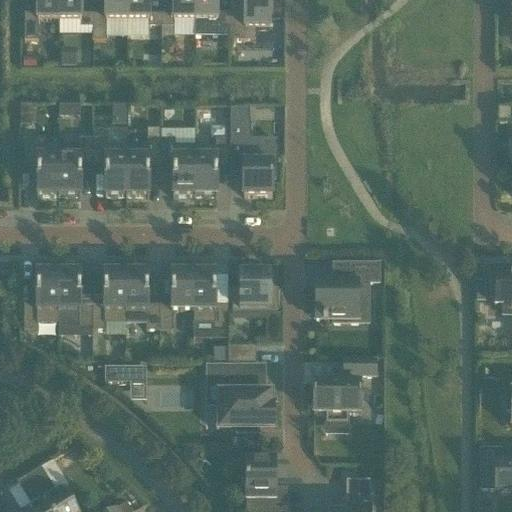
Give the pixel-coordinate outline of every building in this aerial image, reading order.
[(59,22),(59,0),(36,0),(37,15),(24,15),(24,43),(38,42),(38,22),(59,22)] [(80,28),(92,28),(92,16),(81,15),(80,0),(59,0),(59,22),(80,23),(80,28)] [(92,16),(92,28),(92,43),(106,43),(106,23),(127,23),(126,0),(105,0),(105,16),(92,16)] [(149,0),(126,0),(127,23),(148,23),(148,29),(161,29),(161,16),(149,16),(149,0)] [(173,0),(173,16),(161,16),(161,29),(174,29),(174,23),(195,23),(195,0),(173,0)] [(216,29),(229,29),(229,16),(217,16),(217,0),(195,0),(195,23),(216,23),(216,29)] [(229,16),(229,29),(229,43),(255,43),(256,32),(269,32),(269,18),(273,18),(273,2),(269,2),(269,0),(244,0),(244,16),(229,16)] [(76,55),(60,55),(60,68),(76,68),(76,55)] [(505,124),(511,119),(511,110),(498,110),(498,124),(505,124)] [(230,112),(230,141),(229,167),(229,171),(243,171),(243,199),(272,199),(272,180),(276,180),(276,157),(257,157),(257,150),(250,150),(247,112),(230,112)] [(58,200),(59,200),(59,159),(60,159),(60,147),(39,147),(39,140),(24,140),(24,167),(37,167),(37,200),(38,200),(58,199),(58,200)] [(59,199),(79,199),(79,200),(81,200),(81,167),(93,167),(93,140),(80,140),(79,159),(60,159),(59,159),(59,200),(60,200),(59,199)] [(126,200),(127,200),(127,147),(107,147),(107,141),(93,140),(93,167),(105,167),(105,200),(106,200),(106,199),(126,199),(126,200)] [(149,167),(161,167),(161,141),(147,141),(147,147),(127,147),(127,200),(127,199),(147,199),(147,200),(149,200),(149,167)] [(173,167),(173,200),(174,200),(174,199),(194,199),(194,200),(195,200),(195,158),(195,148),(174,148),(174,141),(161,141),(161,167),(173,167)] [(196,160),(195,158),(195,200),(195,199),(215,199),(217,200),(217,167),(229,167),(230,141),(215,141),(215,160),(196,160)] [(378,286),(378,267),(334,267),(334,284),(327,284),(327,291),(316,291),(316,322),(322,322),(322,324),(325,324),(327,324),(327,322),(333,322),(333,326),(358,326),(358,305),(368,305),(368,286),(378,286)] [(240,291),(232,291),(232,314),(278,314),(278,291),(270,291),(270,275),(253,275),(253,272),(245,272),(245,275),(240,275),(240,291)] [(38,274),(36,274),(36,307),(24,307),(24,333),(38,333),(38,326),(58,326),(58,315),(58,274),(57,274),(57,275),(38,275),(38,274)] [(59,274),(58,274),(58,315),(59,314),(78,314),(78,333),(92,333),(92,307),(80,307),(80,274),(79,274),(79,275),(59,275),(59,274)] [(105,326),(126,326),(126,274),(125,274),(125,275),(105,275),(105,274),(104,274),(104,307),(92,307),(92,333),(105,333),(105,326)] [(148,307),(148,274),(146,274),(146,275),(127,275),(126,274),(126,326),(146,326),(146,333),(159,333),(159,307),(148,307)] [(171,307),(159,307),(159,333),(173,333),(173,314),(192,314),(192,316),(193,316),(193,274),(192,274),(192,275),(173,275),(173,274),(171,274),(171,307)] [(215,307),(215,274),(213,275),(194,275),(194,274),(193,274),(193,316),(193,326),(213,326),(213,333),(228,333),(228,307),(215,307)] [(511,280),(511,276),(489,275),(489,299),(494,299),(494,309),(502,309),(502,316),(511,316),(511,280)] [(476,283),(476,304),(485,304),(485,283),(476,283)] [(256,349),(228,349),(228,365),(256,365),(256,349)] [(326,426),(347,426),(347,417),(359,417),(359,386),(359,379),(375,379),(375,363),(373,363),(373,362),(346,361),(346,363),(344,363),(344,379),(346,379),(346,386),(342,386),(342,385),(330,385),(330,386),(313,386),(313,394),(309,394),(308,410),(313,410),(313,417),(326,417),(326,426)] [(236,432),(236,436),(258,436),(258,432),(274,432),(274,410),(270,410),(270,398),(254,398),(253,370),(220,370),(220,410),(216,410),(216,432),(236,432)] [(130,388),(145,388),(145,373),(104,372),(104,388),(130,388)] [(511,451),(480,451),(480,473),(496,473),(496,495),(511,495),(511,451)] [(245,511),(288,511),(288,491),(275,491),(275,463),(257,463),(257,459),(241,459),(241,481),(246,480),(245,511)] [(26,478),(47,511),(75,511),(61,489),(56,493),(41,469),(26,478)] [(47,511),(26,478),(16,485),(31,508),(24,511),(47,511)] [(346,498),(370,498),(370,482),(346,482),(346,498)]
